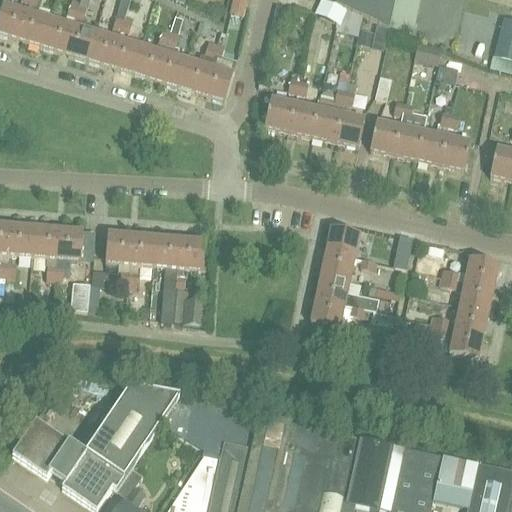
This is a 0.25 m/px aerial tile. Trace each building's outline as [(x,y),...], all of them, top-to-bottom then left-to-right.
[(49,23),(34,18),(37,7),(39,8),(41,0),(30,0),(29,5),(26,16),(18,44),(41,51),(49,23)] [(121,33),(125,22),(131,0),(120,0),(112,30),(121,33)] [(242,19),(245,0),(233,0),(230,17),(242,19)] [(321,0),(321,1),(344,12),(363,20),(389,32),(389,33),(390,33),(412,43),(420,0),(321,0)] [(66,16),(75,19),(79,7),(69,5),(66,16)] [(85,22),(88,10),(86,10),(79,7),(75,19),(72,30),(64,58),(87,65),(95,37),(84,33),(87,22),(85,22)] [(288,9),(277,7),(274,23),(285,25),(288,9)] [(0,38),(18,44),(26,16),(3,9),(0,18),(0,38)] [(344,12),(336,34),(359,39),(363,20),(344,12)] [(187,65),(176,61),(179,50),(177,50),(185,23),(176,20),(171,36),(164,58),(156,86),(179,93),(187,65)] [(125,22),(121,33),(131,36),(134,24),(125,22)] [(49,23),(41,51),(64,58),(72,30),(63,27),(49,23)] [(511,25),(505,24),(495,59),(511,63),(511,25)] [(199,26),(197,35),(207,38),(209,29),(199,26)] [(164,58),(171,36),(161,33),(155,55),(141,51),(133,79),(156,86),(164,58)] [(361,34),(358,47),(373,50),(375,37),(361,34)] [(110,72),(118,44),(95,37),(87,65),(110,72)] [(217,49),(213,61),(223,64),(226,52),(224,52),(227,42),(220,40),(217,49)] [(133,79),(141,51),(118,44),(110,72),(133,79)] [(213,61),(217,49),(207,47),(204,58),(213,61)] [(417,51),(414,65),(437,70),(440,56),(417,51)] [(202,100),(210,72),(187,65),(179,93),(202,100)] [(458,74),(437,70),(434,84),(455,88),(458,74)] [(210,72),(202,100),(225,107),(233,79),(210,72)] [(379,81),(375,102),(387,104),(392,84),(379,81)] [(348,86),(336,83),(331,106),(343,108),(346,96),(348,86)] [(296,98),(299,86),(287,84),(285,95),(296,98)] [(299,86),(296,98),(308,101),(311,89),(299,86)] [(343,108),(355,111),(357,99),(346,96),(343,108)] [(288,138),(294,109),(270,104),(264,133),(288,138)] [(402,121),(404,109),(392,106),(390,118),(402,121)] [(311,143),(317,114),(294,109),(288,138),(311,143)] [(417,166),(423,137),(426,122),(412,119),(413,111),(409,110),(404,109),(402,121),(399,132),(393,161),(417,166)] [(311,143),(335,148),(341,119),(317,114),(311,143)] [(437,129),(448,131),(451,119),(439,117),(437,129)] [(341,119),(335,148),(358,153),(364,124),(352,122),(341,119)] [(451,119),(448,131),(460,134),(463,122),(451,119)] [(370,156),(393,161),(399,132),(376,127),(370,156)] [(434,139),(423,137),(417,166),(440,171),(446,142),(434,139)] [(446,142),(440,171),(463,176),(469,147),(446,142)] [(511,187),(511,185),(511,156),(495,153),(488,181),(511,187)] [(0,258),(8,259),(11,230),(0,228),(0,258)] [(32,261),(35,232),(11,230),(8,259),(32,261)] [(57,263),(59,234),(35,232),(32,261),(57,263)] [(326,256),(355,263),(360,239),(331,233),(326,256)] [(59,234),(57,263),(81,265),(83,236),(59,234)] [(130,269),(132,240),(108,238),(105,267),(130,269)] [(138,270),(154,271),(156,242),(132,240),(130,269),(138,270)] [(156,242),(154,271),(166,272),(162,327),(173,328),(174,325),(177,280),(178,273),(180,244),(175,243),(156,242)] [(180,244),(178,273),(202,275),(204,246),(180,244)] [(324,262),(321,280),(350,286),(355,263),(326,256),(324,262)] [(437,265),(417,261),(414,274),(434,279),(437,265)] [(465,287),(494,293),(499,269),(470,263),(465,287)] [(376,267),(361,264),(359,273),(375,276),(376,267)] [(8,267),(6,283),(14,283),(16,267),(8,267)] [(55,286),(56,271),(48,270),(46,286),(55,286)] [(56,271),(55,286),(63,287),(64,271),(56,271)] [(441,282),(458,285),(460,277),(443,273),(441,282)] [(128,292),(129,277),(121,276),(119,292),(128,292)] [(137,277),(129,277),(128,292),(136,293),(137,277)] [(441,282),(433,280),(425,278),(424,286),(463,295),(459,310),(488,317),(494,293),(465,287),(458,285),(441,282)] [(177,280),(174,325),(182,326),(186,281),(177,280)] [(376,317),(378,305),(347,298),(350,286),(321,280),(316,304),(344,310),(351,312),(366,315),(376,317)] [(73,288),(71,316),(89,317),(91,289),(73,288)] [(401,297),(379,293),(378,298),(400,303),(401,297)] [(339,334),(344,310),(316,304),(310,328),(339,334)] [(204,332),(206,306),(186,305),(184,330),(204,332)] [(483,340),(488,317),(459,310),(454,334),(483,340)] [(365,323),(366,315),(351,312),(349,320),(365,323)] [(432,329),(448,333),(450,325),(434,321),(432,329)] [(446,341),(448,333),(432,329),(431,337),(446,341)] [(478,364),(483,340),(454,334),(449,358),(478,364)] [(179,403),(130,393),(85,459),(35,425),(12,459),(46,483),(49,478),(65,489),(62,493),(89,511),(99,511),(112,494),(116,496),(158,434),(179,403)] [(393,451),(361,444),(347,503),(346,508),(354,509),(366,511),(390,511),(403,453),(393,451)] [(430,511),(442,461),(403,453),(390,511),(430,511)] [(507,511),(511,496),(511,476),(458,465),(448,509),(460,511),(507,511)] [(137,511),(146,501),(134,493),(143,481),(132,474),(116,497),(126,503),(119,511),(137,511)]
